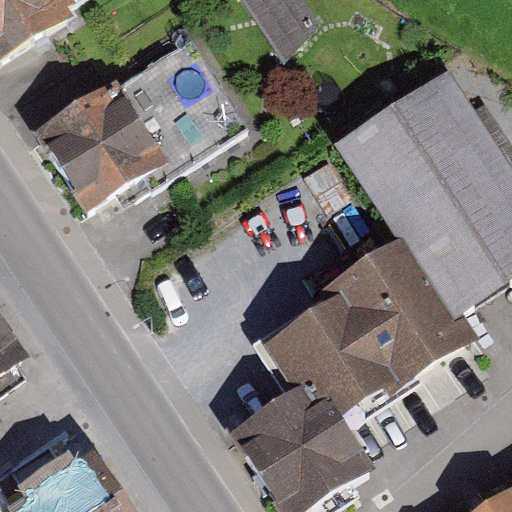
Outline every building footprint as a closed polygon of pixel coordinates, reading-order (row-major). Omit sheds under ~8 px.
[(62,0),(0,0),(0,73),(78,23),(62,0)] [(302,0),(243,0),(287,63),(319,25),(302,0)] [(193,48),(43,144),(98,230),(248,135),(193,48)] [(289,389),(220,434),(271,511),(328,511),(382,477),(349,427),(464,352),(446,324),(511,281),(511,177),(446,76),(331,150),(395,247),(320,295),(328,308),(263,350),(289,389)] [(0,310),(0,388),(36,365),(0,310)] [(0,511),(138,511),(99,450),(14,504),(0,482),(0,511)]
